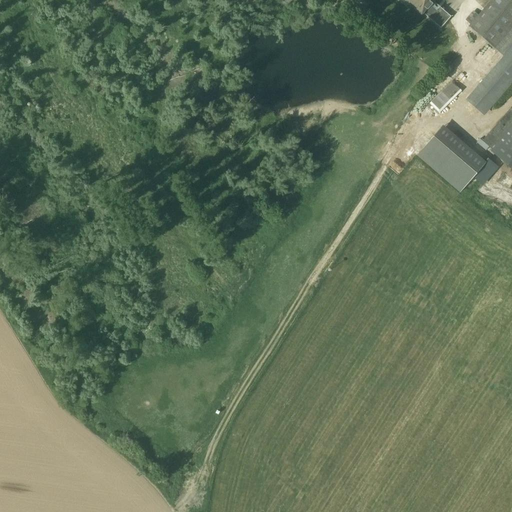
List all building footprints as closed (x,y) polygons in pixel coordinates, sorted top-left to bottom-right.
[(408,0),(412,3),(410,5),(421,15),(422,13),(433,1),(433,0),(408,0)] [(511,0),(491,0),(468,27),(494,49),(511,27),(511,0)] [(451,17),(433,1),(422,13),(441,29),(451,17)] [(511,27),(494,49),(504,58),(511,48),(511,27)] [(505,58),(468,100),(483,113),(511,79),(511,48),(504,58),(505,58)] [(452,83),(431,104),(437,110),(457,89),(452,83)] [(511,109),(511,108),(482,141),(494,152),(501,144),(497,140),(511,123),(511,109)] [(511,123),(497,140),(501,144),(511,153),(511,123)] [(484,164),(443,128),(419,155),(460,191),(484,164)]
